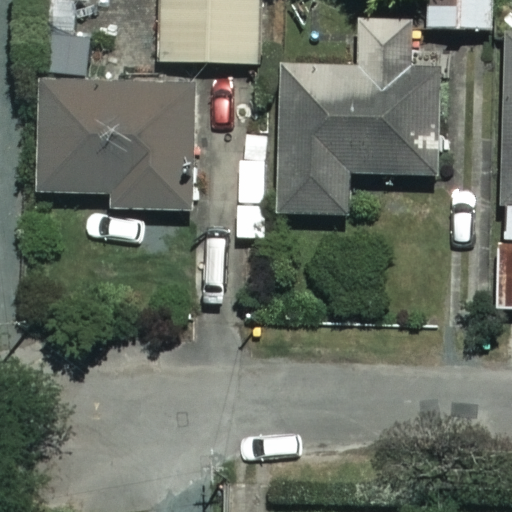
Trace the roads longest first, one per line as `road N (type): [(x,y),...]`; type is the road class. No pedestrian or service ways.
road 1 (residential): [(0,350),(28,392),(56,404),(511,413)]
road 2 (residential): [(3,0),(0,141)]
